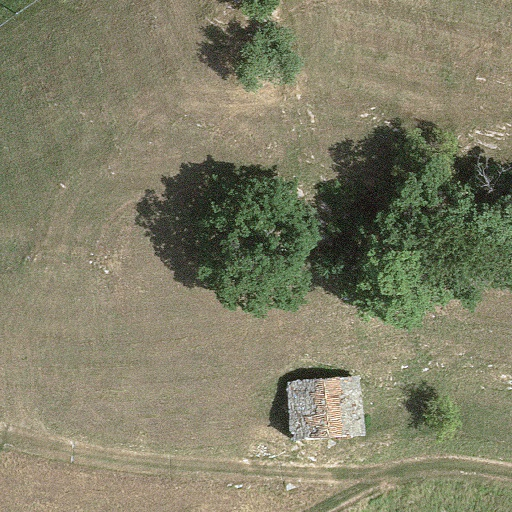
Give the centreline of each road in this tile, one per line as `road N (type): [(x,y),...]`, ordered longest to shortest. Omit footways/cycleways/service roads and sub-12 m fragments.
road 1 (track): [(377,480),(150,473),(0,439)]
road 2 (track): [(314,511),(377,480),(438,464),(511,477)]
